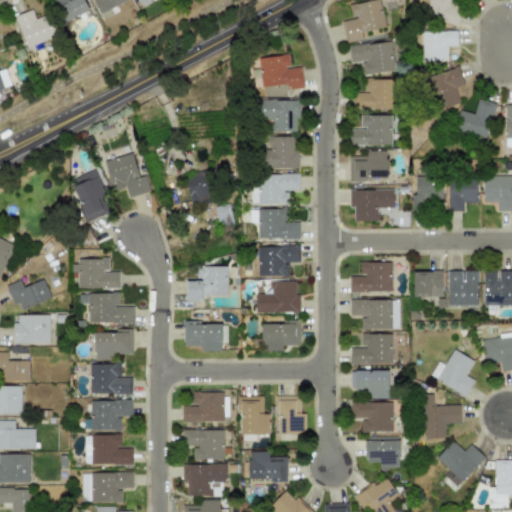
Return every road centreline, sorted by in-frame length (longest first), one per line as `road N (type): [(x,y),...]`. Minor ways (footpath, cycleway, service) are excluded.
road 1 (residential): [(330,466),(327,73),(301,0)]
road 2 (secondary): [(0,153),(287,0)]
road 3 (residential): [(324,241),(511,241)]
road 4 (residential): [(157,371),(324,371)]
road 5 (residential): [(157,371),(161,287),(138,233)]
road 6 (residential): [(158,511),(157,371)]
